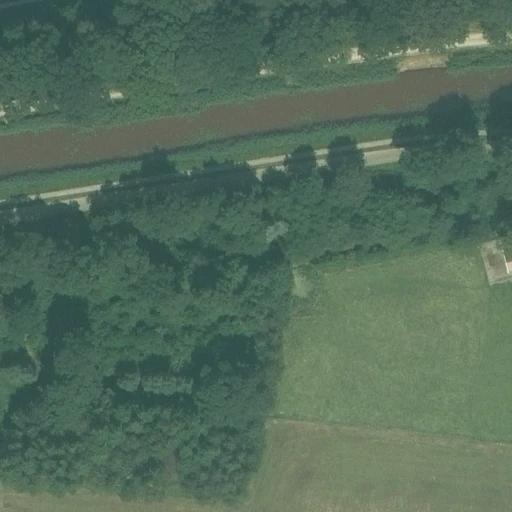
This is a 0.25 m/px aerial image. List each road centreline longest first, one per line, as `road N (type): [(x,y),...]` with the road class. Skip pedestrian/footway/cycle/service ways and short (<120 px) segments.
road 1 (track): [(0,109),(511,33)]
road 2 (track): [(0,220),(365,162),(511,148)]
